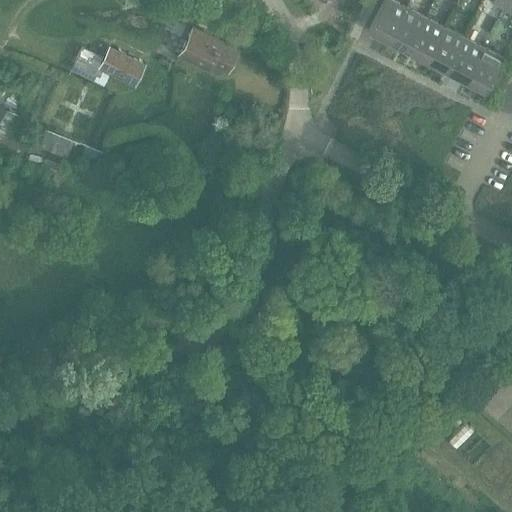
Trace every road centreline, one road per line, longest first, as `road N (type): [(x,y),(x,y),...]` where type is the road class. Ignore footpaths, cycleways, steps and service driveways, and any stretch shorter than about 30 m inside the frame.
road 1 (unclassified): [(294,137),(231,312),(210,333),(0,405)]
road 2 (unclassified): [(453,217),(294,137)]
road 3 (unclassified): [(294,137),(299,103),(289,39),(268,0)]
road 4 (residential): [(453,217),(511,103)]
